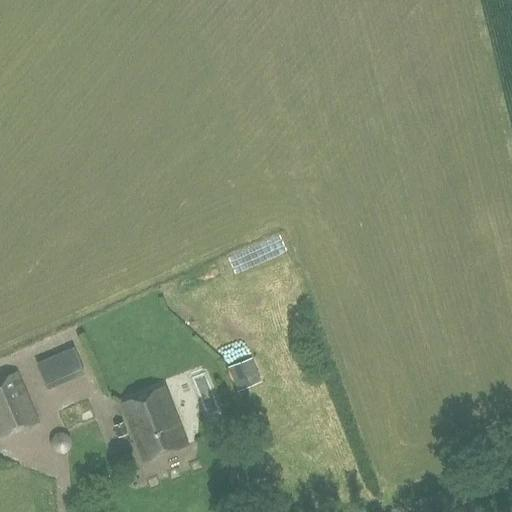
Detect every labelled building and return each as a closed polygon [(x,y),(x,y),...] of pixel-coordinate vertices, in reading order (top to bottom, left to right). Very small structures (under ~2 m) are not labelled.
[(49,390),(86,375),(76,348),(38,363),(49,390)] [(251,358),(227,367),(237,391),(260,381),(251,358)] [(0,431),(2,437),(38,422),(17,372),(0,379),(0,431)] [(144,460),(187,443),(165,386),(122,403),(144,460)] [(63,431),(55,441),(68,452),(76,442),(63,431)]
